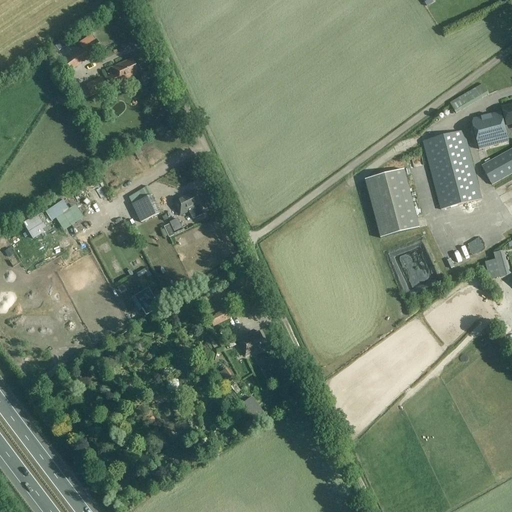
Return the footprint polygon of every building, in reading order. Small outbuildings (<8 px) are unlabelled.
[(96,41),(81,52),(65,62),(71,71),(86,60),(102,49),(96,41)] [(114,75),(105,79),(110,88),(137,76),(136,72),(138,71),(132,59),(112,69),(114,75)] [(87,86),(91,97),(108,91),(102,78),(87,86)] [(483,85),(450,104),(456,114),(489,95),(483,85)] [(110,90),(103,93),(106,99),(113,95),(110,90)] [(511,105),(501,109),(506,126),(511,124),(511,105)] [(473,120),(472,124),(479,150),(508,142),(501,113),(473,120)] [(464,132),(423,142),(441,211),(482,200),(464,132)] [(511,149),(482,167),(492,185),(511,174),(511,149)] [(365,181),(380,239),(419,229),(404,171),(365,181)] [(134,181),(123,186),(125,190),(136,185),(134,181)] [(511,183),(503,188),(511,206),(511,183)] [(173,201),(180,217),(189,212),(193,219),(202,215),(197,204),(199,203),(193,191),(173,201)] [(74,209),(81,221),(87,218),(75,196),(56,206),(63,218),(58,221),(62,229),(74,222),(68,212),(74,209)] [(161,214),(152,196),(132,205),(141,224),(144,222),(161,214)] [(171,225),(176,234),(192,225),(188,217),(171,225)] [(480,249),(496,240),(497,242),(508,237),(501,224),(474,238),(480,249)] [(174,236),(169,225),(164,227),(169,238),(174,236)] [(15,249),(19,254),(25,250),(20,244),(15,249)] [(509,276),(503,251),(494,254),(495,260),(485,263),(490,281),(509,276)] [(75,295),(66,303),(73,311),(82,304),(75,295)] [(140,306),(146,316),(157,310),(151,299),(140,306)] [(216,316),(209,319),(213,328),(230,319),(225,310),(215,315),(216,316)] [(259,332),(238,341),(245,357),(264,349),(262,345),(265,344),(259,332)] [(230,370),(236,378),(243,373),(236,365),(230,370)] [(243,403),(249,414),(259,407),(253,397),(243,403)]
